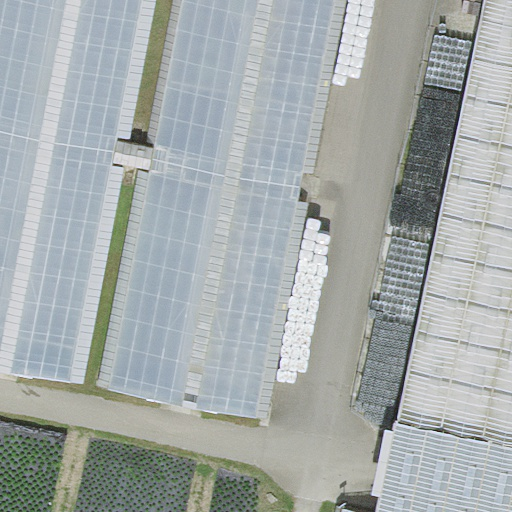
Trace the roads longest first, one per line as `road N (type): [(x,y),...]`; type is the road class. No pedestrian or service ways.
road 1 (track): [(411,0),(304,511)]
road 2 (track): [(312,473),(0,409)]
